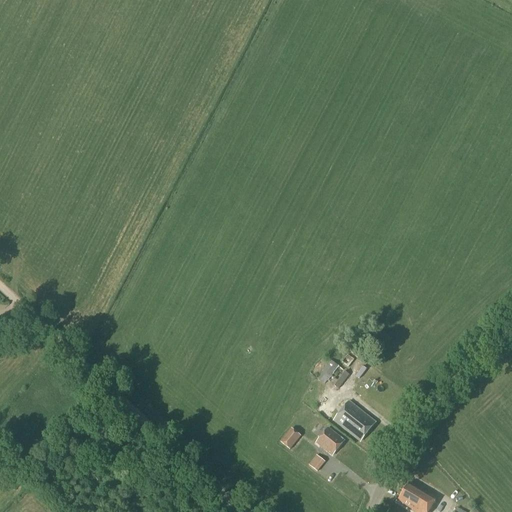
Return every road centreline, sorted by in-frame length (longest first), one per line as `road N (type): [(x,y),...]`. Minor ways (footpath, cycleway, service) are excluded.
road 1 (track): [(243,511),(0,287)]
road 2 (unclassified): [(369,511),(417,415),(511,322)]
